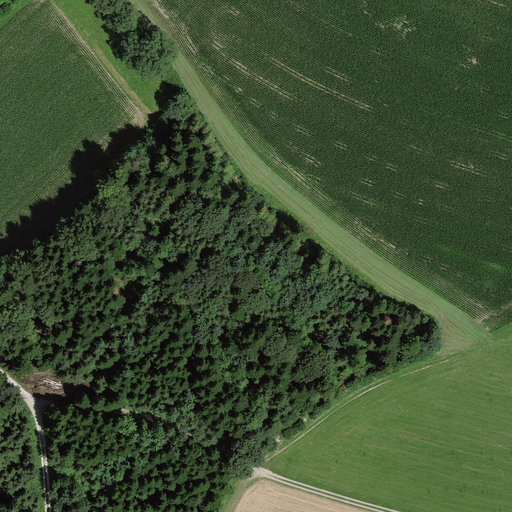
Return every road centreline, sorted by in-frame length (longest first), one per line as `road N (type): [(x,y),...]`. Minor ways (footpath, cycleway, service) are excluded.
road 1 (track): [(25,393),(152,419),(257,470)]
road 2 (track): [(257,470),(390,511)]
road 3 (track): [(50,511),(45,444),(25,393)]
